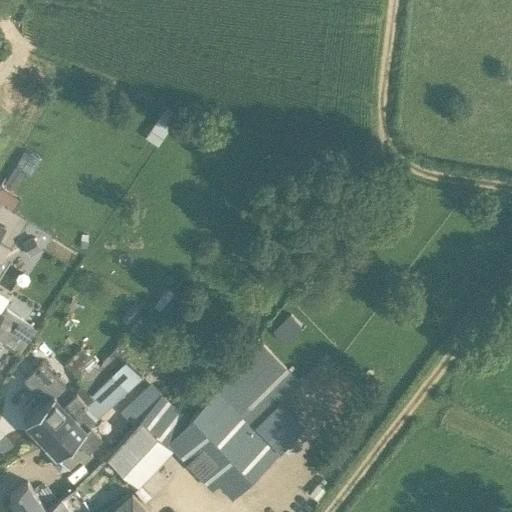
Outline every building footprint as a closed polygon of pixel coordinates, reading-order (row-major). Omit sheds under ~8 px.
[(22,167),(13,162),(4,178),(12,183),(22,167)] [(17,193),(0,182),(0,195),(11,203),(17,193)] [(40,243),(32,230),(21,237),(29,250),(40,243)] [(0,305),(8,292),(0,286),(0,311),(2,308),(0,305)] [(20,348),(37,322),(6,303),(0,311),(0,344),(4,338),(20,348)] [(302,321),(288,308),(272,326),(286,339),(302,321)] [(125,352),(136,340),(125,330),(98,359),(80,342),(65,357),(82,377),(72,387),(42,355),(23,372),(44,395),(24,414),(43,435),(125,352)] [(160,386),(105,449),(106,449),(137,478),(172,442),(210,482),(217,475),(231,490),(304,420),(280,394),(300,373),(258,332),(189,410),(160,386)] [(92,417),(142,371),(125,352),(43,435),(56,447),(53,456),(59,462),(67,460),(102,428),(92,417)] [(27,475),(9,489),(24,511),(76,511),(60,489),(47,501),(27,475)] [(100,511),(155,511),(130,483),(100,511)]
